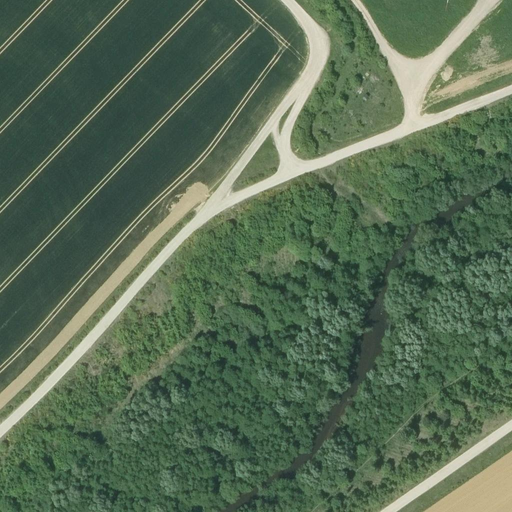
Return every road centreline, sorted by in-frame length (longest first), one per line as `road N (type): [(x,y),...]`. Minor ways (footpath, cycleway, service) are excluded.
road 1 (track): [(511,116),(211,242),(0,461)]
road 2 (track): [(239,0),(314,68),(319,84),(282,166),(288,206)]
road 3 (track): [(414,155),(349,32),(313,0)]
road 4 (track): [(414,155),(420,121),(476,33)]
